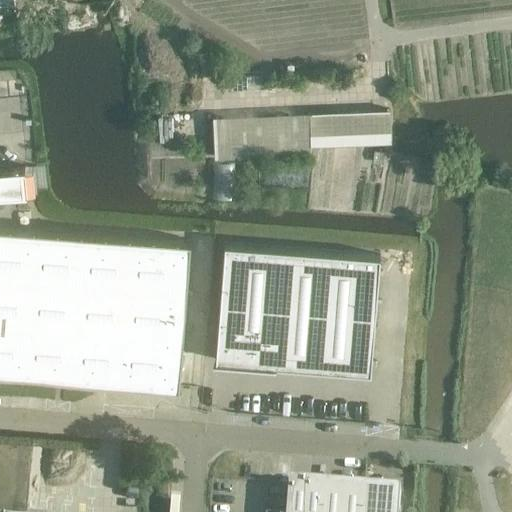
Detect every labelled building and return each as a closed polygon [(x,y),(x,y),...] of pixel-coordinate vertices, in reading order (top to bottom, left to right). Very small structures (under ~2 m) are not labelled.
[(296,70),(295,64),(282,65),(282,72),(296,70)] [(390,111),(213,118),(215,159),(311,155),(311,146),(391,143),(390,111)] [(383,165),(385,152),(375,151),(373,164),(383,165)] [(214,161),(215,194),(232,194),(231,160),(214,161)] [(192,240),(0,225),(0,194),(28,192),(26,165),(0,167),(0,372),(180,386),(192,240)] [(371,371),(381,254),(226,242),(216,359),(277,364),(277,363),(371,371)] [(287,511),(324,511),(327,486),(290,483),(287,511)] [(361,511),(363,488),(327,486),(324,511),(361,511)] [(363,488),(361,511),(399,511),(401,491),(363,488)]
